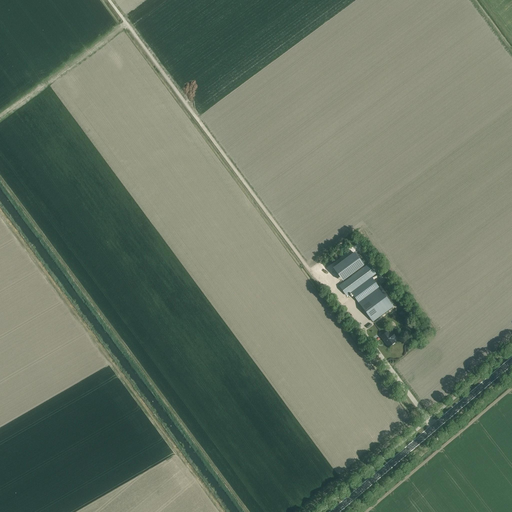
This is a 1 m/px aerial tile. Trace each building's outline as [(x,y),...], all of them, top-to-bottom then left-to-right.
[(350,275),(363,265),(354,253),(341,262),(350,275)] [(346,295),(375,274),(368,265),(339,286),(346,295)] [(351,293),(358,302),(378,287),(371,278),(351,293)] [(378,287),(358,302),(372,322),(393,307),(378,287)] [(393,339),(395,337),(391,332),(389,334),(387,331),(380,337),(388,347),(395,342),(393,339)]
